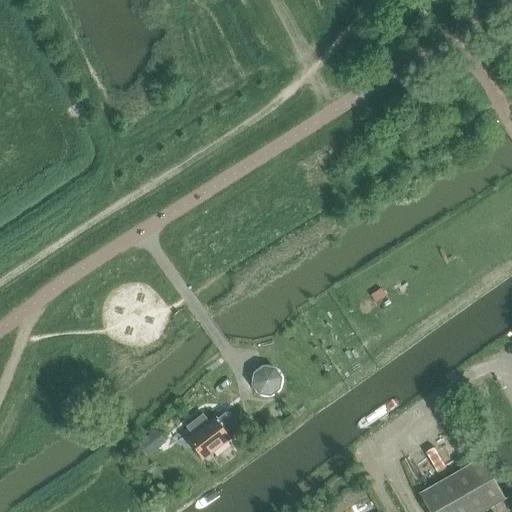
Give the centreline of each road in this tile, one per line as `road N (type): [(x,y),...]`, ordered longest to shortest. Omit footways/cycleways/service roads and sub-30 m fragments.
road 1 (unknown): [(0,277),(274,107),(312,74)]
road 2 (track): [(338,111),(274,0)]
